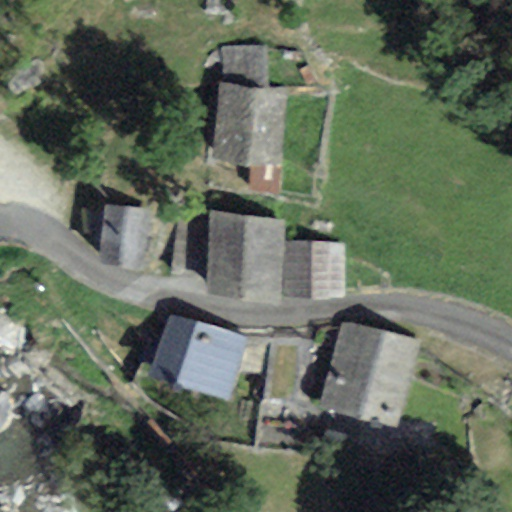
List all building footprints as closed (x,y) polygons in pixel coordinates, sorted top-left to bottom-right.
[(284,87),(218,80),(210,157),(276,164),(284,87)] [(146,211),(104,205),(96,257),(139,263),(146,211)] [(211,215),(207,284),(338,290),(341,243),(280,241),(282,218),(211,215)] [(242,348),(160,324),(139,393),(219,418),(242,348)] [(413,355),(339,334),(309,421),(389,445),(413,355)]
